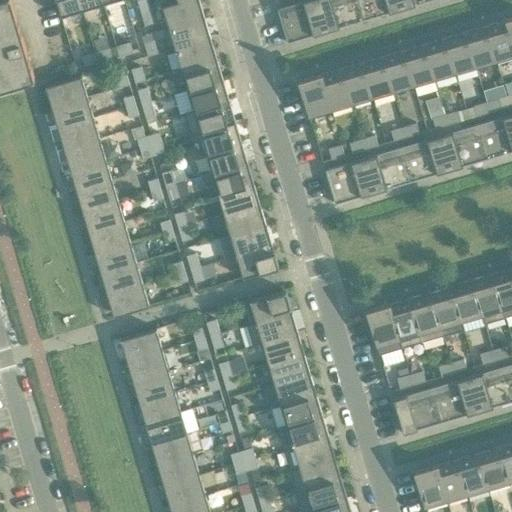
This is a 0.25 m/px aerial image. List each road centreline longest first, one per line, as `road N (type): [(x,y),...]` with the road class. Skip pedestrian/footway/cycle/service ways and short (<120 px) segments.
road 1 (residential): [(389,511),(238,0)]
road 2 (residential): [(48,511),(0,343)]
